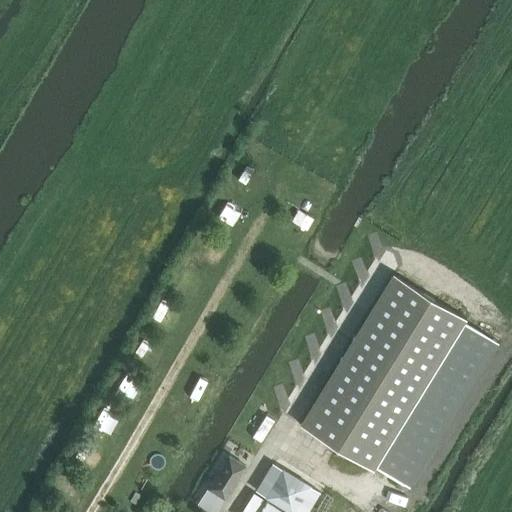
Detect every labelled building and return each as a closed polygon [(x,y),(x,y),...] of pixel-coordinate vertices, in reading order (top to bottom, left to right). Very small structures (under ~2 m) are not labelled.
[(208,232),(200,251),(218,259),(226,241),(208,232)] [(365,233),(353,251),(368,262),(380,243),(365,233)] [(184,279),(206,289),(215,270),(194,260),(184,279)] [(394,274),(301,425),(373,469),(376,465),(410,486),(499,342),(465,321),(466,318),(394,274)] [(181,325),(191,307),(173,298),(164,315),(181,325)] [(119,421),(125,407),(107,400),(101,414),(119,421)] [(85,432),(78,446),(97,455),(104,441),(85,432)] [(215,511),(245,467),(226,455),(194,503),(207,511),(215,511)] [(307,511),(320,491),(273,462),(256,490),(291,511),(307,511)] [(287,511),(255,491),(241,511),(287,511)]
